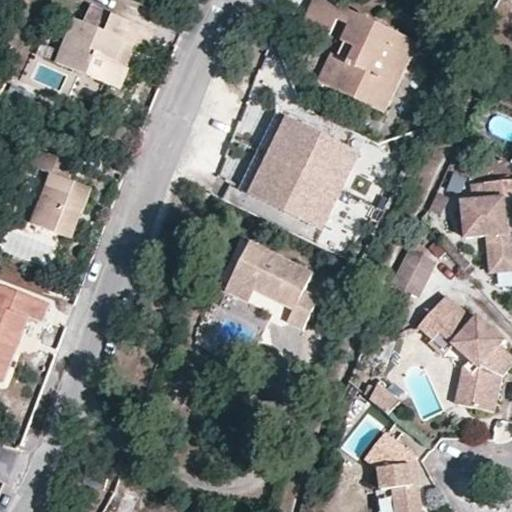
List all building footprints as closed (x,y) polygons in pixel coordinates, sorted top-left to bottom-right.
[(339,22),(346,8),(330,0),(317,0),(306,23),(332,37),(339,22)] [(137,44),(150,50),(155,52),(164,32),(102,3),(96,20),(88,17),(69,60),(93,70),(83,95),(110,105),(119,81),(136,87),(141,71),(127,66),(137,44)] [(352,28),(359,15),(346,8),(339,22),(352,28)] [(371,97),(367,108),(385,117),(408,69),(411,69),(416,70),(426,50),(359,15),(352,28),(355,31),(341,57),(333,53),(319,83),(347,97),(352,88),(371,97)] [(141,71),(150,50),(137,44),(127,66),(141,71)] [(347,97),(367,108),(371,97),(352,88),(347,97)] [(290,121),(280,116),(241,191),(251,196),(290,121)] [(356,155),(290,121),(251,196),(317,230),(325,228),(359,163),(356,155)] [(50,172),(32,223),(71,237),(89,186),(66,177),(72,160),(37,148),(31,165),(50,172)] [(503,219),(511,218),(511,210),(510,198),(511,198),(511,181),(473,186),(475,204),(461,205),(466,240),(487,237),(492,272),(511,269),(511,235),(505,236),(503,219)] [(511,235),(511,218),(503,219),(505,236),(511,235)] [(221,297),(232,301),(239,288),(256,250),(245,246),(221,297)] [(239,288),(259,298),(299,320),(293,334),(310,341),(325,308),(314,300),(321,286),(256,250),(239,288)] [(421,298),(439,264),(411,250),(394,284),(421,298)] [(42,322),(48,303),(0,285),(0,379),(2,380),(25,316),(42,322)] [(253,312),(259,298),(239,288),(232,301),(253,312)] [(477,373),(470,403),(497,409),(503,377),(511,368),(511,357),(503,348),(507,343),(481,319),(477,324),(450,298),(420,328),(435,343),(444,334),(472,361),(484,350),(492,358),(477,373)] [(461,401),(470,403),(477,373),(492,358),(484,350),(472,361),(467,366),(461,401)] [(381,383),(373,396),(377,400),(386,387),(381,383)] [(377,400),(388,409),(400,397),(386,387),(377,400)] [(385,482),(379,482),(378,511),(422,511),(423,481),(415,481),(415,458),(421,450),(390,427),(371,454),(385,464),(385,482)] [(101,488),(103,476),(82,473),(78,487),(101,488)]
